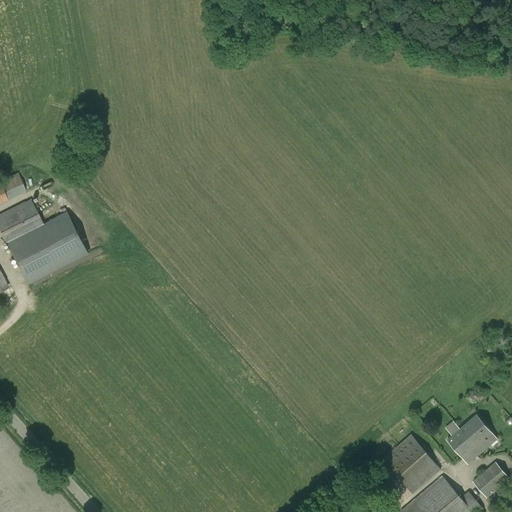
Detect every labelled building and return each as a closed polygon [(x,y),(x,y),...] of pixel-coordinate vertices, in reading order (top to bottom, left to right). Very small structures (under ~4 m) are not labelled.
[(464,53),(475,55),(477,48),(466,46),(464,53)] [(18,173),(0,181),(0,202),(26,191),(18,173)] [(0,214),(0,231),(8,248),(27,286),(28,285),(65,267),(89,254),(68,212),(43,224),(31,199),(25,202),(25,201),(0,214)] [(0,293),(9,288),(8,286),(0,271),(0,293)] [(485,342),(495,354),(502,349),(492,337),(485,342)] [(477,415),(461,429),(468,438),(473,434),(480,443),(475,447),(480,453),(497,439),(477,415)] [(468,438),(461,429),(448,439),(468,464),(480,453),(475,447),(480,443),(473,434),(468,438)] [(411,435),(384,459),(413,493),(440,470),(411,435)] [(496,461),(473,481),(487,498),(510,478),(496,461)] [(469,491),(461,496),(443,475),(401,511),(479,511),(484,508),(469,491)]
